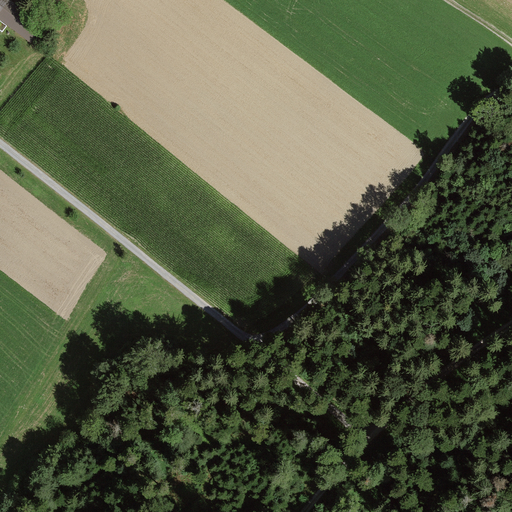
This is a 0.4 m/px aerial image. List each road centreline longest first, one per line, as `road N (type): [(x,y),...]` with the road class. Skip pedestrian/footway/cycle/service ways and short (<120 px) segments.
road 1 (track): [(511,86),(476,113),(415,197),(330,287),(259,349)]
road 2 (residential): [(237,332),(0,143)]
road 3 (track): [(299,511),(367,436),(511,322)]
road 4 (track): [(237,332),(367,436)]
